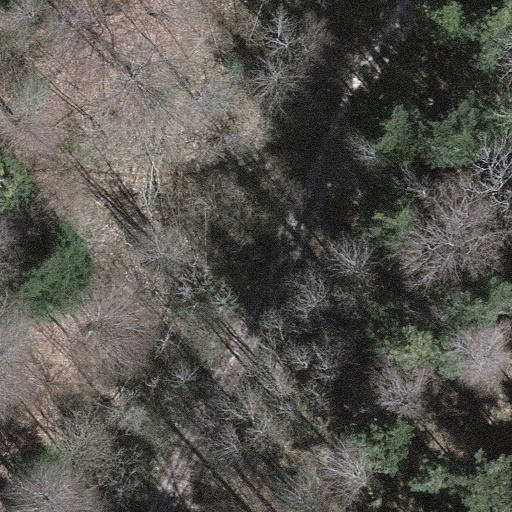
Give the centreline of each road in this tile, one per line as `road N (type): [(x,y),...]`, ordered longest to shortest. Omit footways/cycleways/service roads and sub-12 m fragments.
road 1 (track): [(168,511),(339,122),(419,0)]
road 2 (track): [(0,157),(103,181),(176,183),(339,122)]
